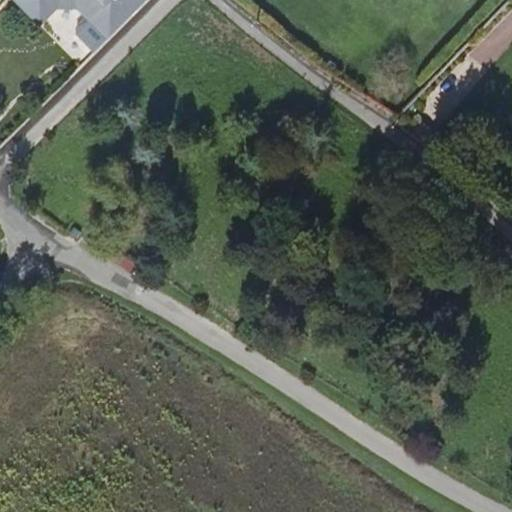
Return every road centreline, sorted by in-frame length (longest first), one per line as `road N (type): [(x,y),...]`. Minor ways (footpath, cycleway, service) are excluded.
road 1 (residential): [(492,511),(57,247),(0,198)]
road 2 (residential): [(225,0),(511,231)]
road 3 (residential): [(0,177),(167,0)]
